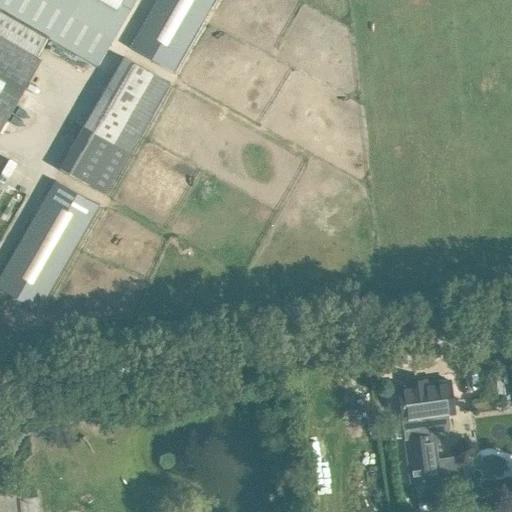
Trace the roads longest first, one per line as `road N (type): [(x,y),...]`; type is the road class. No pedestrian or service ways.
road 1 (tertiary): [(0,378),(511,307)]
road 2 (track): [(329,511),(323,452),(339,409),(314,334)]
